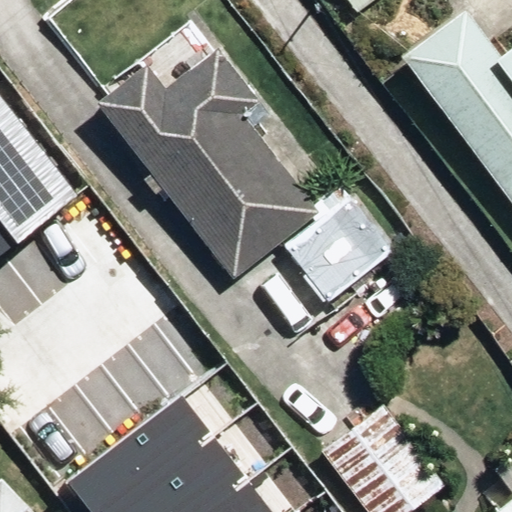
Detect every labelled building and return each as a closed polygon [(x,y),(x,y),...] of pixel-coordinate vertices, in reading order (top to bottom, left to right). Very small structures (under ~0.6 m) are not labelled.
[(382,0),(339,0),(355,21),(382,0)] [(452,12),(390,60),(511,216),(511,41),(489,60),(452,12)] [(132,66),(85,104),(229,284),(312,218),(235,122),(250,110),(205,53),(154,94),(132,66)] [(0,221),(19,246),(79,200),(0,96),(0,221)] [(324,304),(387,253),(346,201),(282,252),(324,304)] [(0,259),(19,246),(0,221),(0,259)] [(182,396),(68,481),(91,511),(117,511),(215,439),(182,396)] [(413,511),(441,490),(374,407),(314,455),(360,511),(413,511)] [(215,439),(117,511),(207,511),(248,482),(215,439)] [(511,511),(511,453),(488,473),(509,500),(493,511),(511,511)] [(271,511),(248,482),(207,511),(271,511)] [(0,511),(18,511),(0,492),(0,511)]
